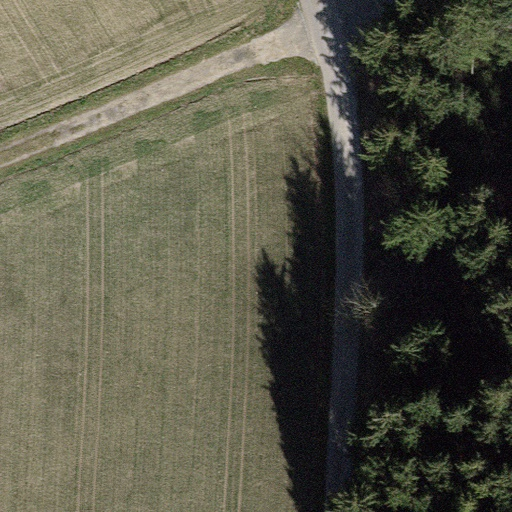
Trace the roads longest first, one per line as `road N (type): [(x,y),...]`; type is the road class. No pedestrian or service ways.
road 1 (track): [(341,511),(343,16)]
road 2 (track): [(0,157),(343,16)]
